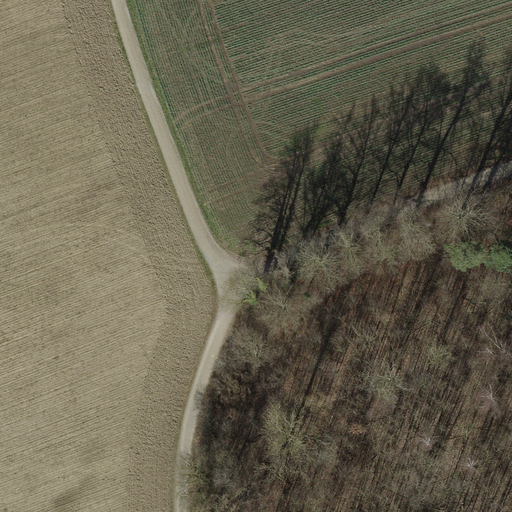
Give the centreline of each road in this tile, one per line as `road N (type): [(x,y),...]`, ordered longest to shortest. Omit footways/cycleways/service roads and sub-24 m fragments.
road 1 (track): [(511,170),(320,245),(240,297),(194,411),(183,511)]
road 2 (track): [(119,0),(198,223),(240,297)]
